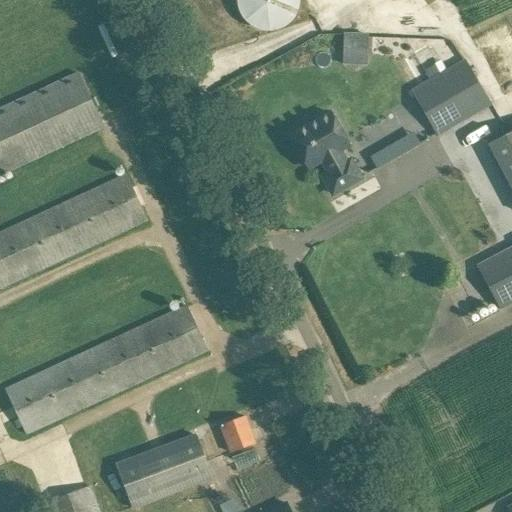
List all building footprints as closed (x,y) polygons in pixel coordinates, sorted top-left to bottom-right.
[(299,0),(238,0),(239,3),(238,10),(241,16),(246,22),(248,24),(249,25),(253,28),(258,30),(260,31),(263,31),(272,32),(278,30),(284,27),(289,24),(293,20),(295,16),(298,11),(299,6),(300,1),(299,0)] [(345,33),(344,54),(367,55),(368,34),(345,33)] [(413,93),(437,135),(491,104),(466,62),(413,93)] [(79,74),(61,83),(0,111),(0,174),(104,127),(79,74)] [(299,133),(290,138),(309,169),(322,161),(330,175),(323,179),(333,195),(360,179),(350,163),(346,165),(338,152),(349,146),(329,114),(310,126),(309,125),(307,125),(305,126),(304,126),(302,127),(301,128),(300,130),(299,131),(299,133)] [(411,132),(368,155),(374,168),(417,145),(411,132)] [(511,132),(488,145),(511,191),(511,132)] [(126,176),(108,184),(0,235),(0,287),(129,229),(147,220),(126,176)] [(511,249),(496,258),(478,267),(500,310),(511,303),(511,249)] [(187,307),(168,315),(6,391),(26,434),(207,350),(187,307)] [(221,426),(231,452),(255,442),(245,417),(221,426)] [(117,465),(134,509),(213,479),(196,435),(117,465)] [(44,504),(46,511),(99,511),(90,487),(44,504)]
